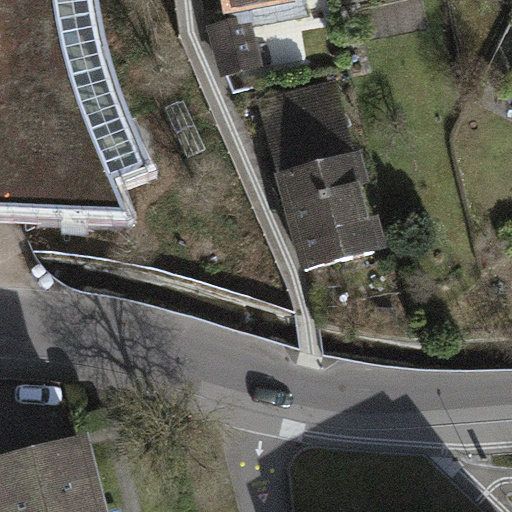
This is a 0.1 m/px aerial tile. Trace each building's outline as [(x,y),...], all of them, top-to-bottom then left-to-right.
[(0,0),(0,213),(127,222),(114,191),(148,175),(119,100),(103,38),(96,0),(0,0)] [(220,0),(224,19),(230,18),(296,6),(294,0),(220,0)] [(294,0),(296,6),(230,18),(231,23),(237,21),(238,28),(253,24),(254,29),(309,19),(306,0),(294,0)] [(231,23),(207,29),(221,81),(265,69),(254,29),(253,24),(238,28),(237,21),(231,23)] [(336,83),(261,102),(306,272),(385,251),(377,221),(369,223),(361,191),(371,189),(361,153),(355,154),(336,83)] [(98,511),(82,445),(0,465),(0,511),(98,511)]
